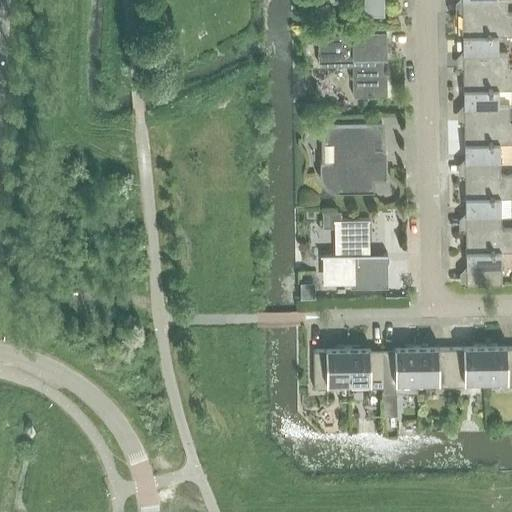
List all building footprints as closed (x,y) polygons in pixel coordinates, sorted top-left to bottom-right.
[(321,0),(322,3),(344,2),(344,0),(363,0),(364,14),(384,13),(383,0),(321,0)] [(466,0),(467,0),(467,14),(461,14),(461,12),(459,12),(459,14),(507,14),(507,13),(506,0),(466,0)] [(468,54),(468,68),(462,68),(462,66),(460,66),(460,68),(508,68),(508,67),(507,52),(498,53),(497,35),(511,35),(511,12),(507,13),(507,14),(459,14),(459,15),(462,15),(462,50),(468,54)] [(352,34),(325,34),(318,34),(318,66),(352,65),(353,96),(368,96),(368,97),(373,97),(373,96),(387,96),(386,73),(382,73),(382,49),(386,49),(386,32),(352,32),(352,34)] [(474,108),(475,121),(463,122),(463,120),(461,120),(461,122),(508,122),(508,121),(508,106),(498,107),(498,89),(511,89),(511,66),(508,67),(508,68),(460,68),(460,69),(463,69),(463,104),(468,108),(474,108)] [(469,162),(469,176),(463,176),(463,174),(462,174),(462,176),(500,176),(500,175),(499,143),(511,143),(511,120),(508,121),(508,122),(461,122),(461,123),(464,123),(464,158),(469,162)] [(336,191),(339,191),(373,191),(373,189),(372,189),(372,177),(384,177),(384,178),(386,178),(385,147),(376,147),(375,139),(382,139),(381,122),(322,124),(323,140),(333,140),(333,161),(321,162),(321,161),(320,161),(320,173),(320,176),(320,177),(321,180),(322,181),(322,182),(324,184),(325,185),(327,188),(330,190),(333,190),(336,191)] [(470,216),(470,230),(464,230),(464,228),(463,228),(463,230),(501,230),(501,229),(500,197),(511,197),(511,174),(500,175),(500,176),(462,176),(462,177),(464,177),(465,212),(470,216)] [(341,211),(323,212),(323,222),(334,221),(334,220),(333,220),(333,219),(341,219),(341,211)] [(335,254),(320,254),(320,255),(326,255),(326,279),(350,279),(350,287),(387,287),(387,263),(369,263),(369,253),(368,220),(369,220),(369,219),(341,219),(333,219),(333,220),(334,220),(334,221),(334,228),(335,254)] [(464,285),(501,284),(501,251),(511,251),(511,228),(501,229),(501,230),(463,230),(463,231),(465,231),(466,266),(471,270),(471,284),(465,284),(465,282),(464,282),(464,285)] [(463,347),(451,348),(451,386),(464,386),(464,380),(485,380),(485,344),(463,344),(463,347)] [(511,346),(507,347),(507,344),(485,344),(485,380),(506,379),(506,385),(511,384),(511,346)] [(394,348),(382,349),(382,387),(396,387),(396,381),(417,381),(416,345),(394,345),(394,348)] [(438,345),(416,345),(417,381),(437,380),(438,386),(451,386),(451,348),(438,348),(438,345)] [(313,383),(313,388),(314,388),(327,388),(327,382),(348,382),(347,346),(325,346),(325,349),(313,350),(313,383)] [(369,346),(368,346),(347,346),(348,382),(369,381),(369,387),(382,387),(382,349),(369,349),(369,346)]
